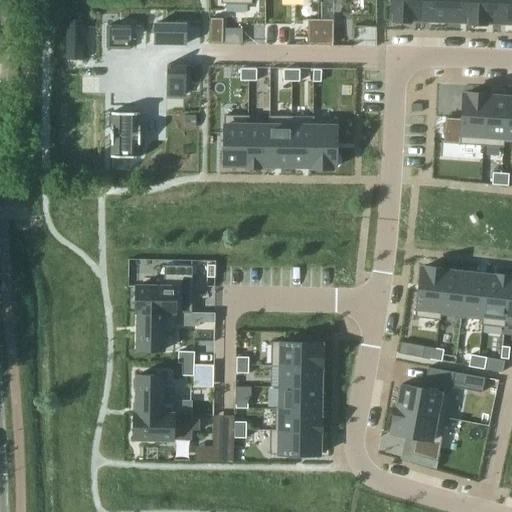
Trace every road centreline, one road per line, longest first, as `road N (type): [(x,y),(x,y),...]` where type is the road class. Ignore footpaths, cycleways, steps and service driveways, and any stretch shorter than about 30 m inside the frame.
road 1 (residential): [(494,511),(393,486),(358,460),(375,304)]
road 2 (residential): [(222,410),(225,300),(375,304)]
road 3 (residential): [(375,304),(397,58)]
road 4 (residential): [(397,58),(205,53)]
